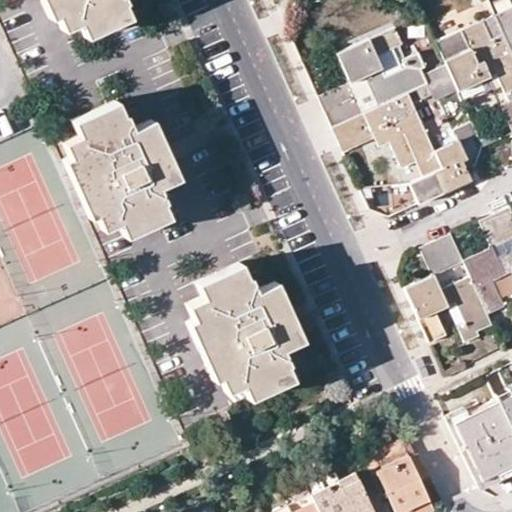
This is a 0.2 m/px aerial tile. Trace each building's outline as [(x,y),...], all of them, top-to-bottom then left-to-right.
[(46,0),(53,13),(58,27),(76,20),(82,34),(125,15),(118,0),(46,0)] [(511,5),(493,14),(511,57),(511,5)] [(511,57),(493,14),(433,40),(442,59),(448,73),(455,89),(481,78),(494,72),(502,92),(511,87),(511,57)] [(316,95),(329,126),(404,93),(425,84),(417,67),(421,65),(415,51),(400,58),(403,65),(382,75),(373,54),(396,43),(388,27),(333,52),(346,81),(316,95)] [(448,73),(442,59),(432,63),(439,77),(448,73)] [(481,78),(455,89),(462,103),(487,92),(481,78)] [(431,150),(404,93),(329,126),(337,143),(369,128),(377,145),(386,141),(399,167),(412,160),(419,175),(439,166),(431,150)] [(511,131),(511,101),(510,98),(498,103),(510,132),(511,131)] [(93,213),(99,227),(116,220),(122,233),(163,215),(158,200),(160,199),(154,184),(173,175),(149,118),(127,127),(120,112),(117,114),(112,100),(69,119),(76,134),(61,140),(68,154),(93,213)] [(369,128),(337,143),(341,150),(373,136),(369,128)] [(455,139),(431,150),(439,166),(419,175),(406,181),(416,202),(467,178),(457,159),(463,156),(455,139)] [(511,217),(506,205),(491,212),(503,238),(511,234),(511,217)] [(503,238),(491,212),(476,219),(489,246),(503,238)] [(447,232),(431,239),(443,266),(459,259),(447,232)] [(443,266),(431,239),(416,246),(428,273),(430,273),(443,266)] [(466,273),(483,312),(500,303),(489,279),(509,269),(511,275),(511,291),(511,292),(511,294),(511,247),(493,256),(489,246),(459,259),(466,273)] [(190,317),(216,375),(223,389),(239,382),(245,396),(288,376),(281,362),(284,361),(277,347),(298,338),(271,280),(251,288),(245,273),(242,274),(236,261),(193,281),(199,296),(184,303),(190,317)] [(489,279),(500,303),(499,305),(511,298),(511,294),(511,292),(511,291),(511,275),(509,269),(489,279)] [(401,286),(426,340),(442,332),(432,310),(452,301),(461,321),(455,324),(461,339),(476,332),(474,329),(488,322),(483,312),(466,273),(436,287),(430,273),(428,273),(401,286)] [(511,383),(506,387),(508,392),(494,399),(511,435),(511,383)] [(443,414),(473,480),(511,459),(511,435),(494,399),(463,413),(460,407),(443,414)] [(213,425),(222,446),(238,439),(228,418),(213,425)] [(370,476),(387,511),(407,511),(431,501),(433,500),(412,455),(408,457),(402,443),(366,461),(373,475),(370,476)] [(356,475),(361,482),(369,478),(365,471),(356,475)] [(374,511),(361,482),(356,475),(330,488),(341,511),(374,511)] [(341,511),(330,488),(311,497),(318,511),(341,511)] [(289,507),(290,511),(318,511),(311,497),(289,507)] [(436,511),(431,501),(407,511),(436,511)]
